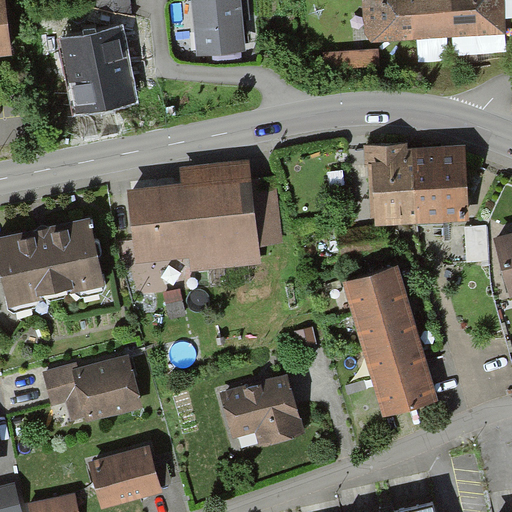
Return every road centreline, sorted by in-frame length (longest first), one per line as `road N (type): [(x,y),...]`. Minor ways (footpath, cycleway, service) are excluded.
road 1 (secondary): [(0,179),(343,109),(413,110),(473,125)]
road 2 (residential): [(232,511),(511,414)]
